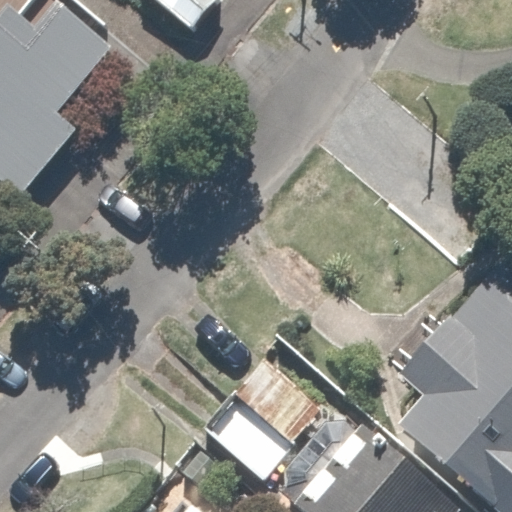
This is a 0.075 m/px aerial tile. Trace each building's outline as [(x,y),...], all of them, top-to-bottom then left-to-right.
[(234,1),(232,0),(142,0),(191,47),(234,1)] [(0,187),(23,207),(85,138),(63,116),(110,55),(59,10),(35,33),(6,14),(0,21),(0,187)] [(511,511),(511,257),(506,252),(394,377),(422,406),(400,435),(494,511),(511,511)] [(328,400),(270,350),(199,434),(257,484),(328,400)] [(465,511),(341,418),(265,486),(294,511),(465,511)]
